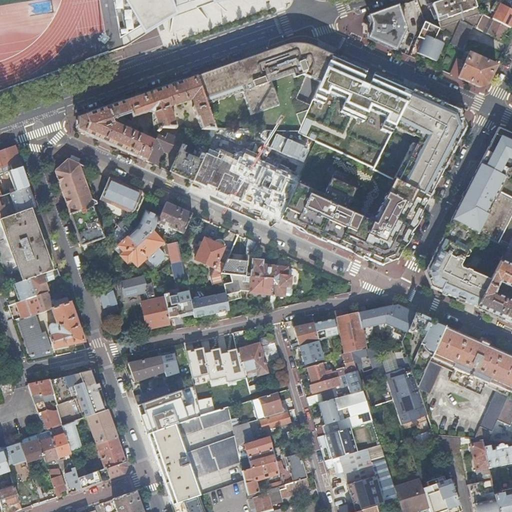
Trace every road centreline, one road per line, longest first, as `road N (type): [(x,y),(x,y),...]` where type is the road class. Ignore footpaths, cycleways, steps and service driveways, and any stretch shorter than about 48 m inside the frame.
road 1 (residential): [(22,123),(393,288)]
road 2 (secondary): [(22,123),(311,21)]
road 3 (residential): [(22,123),(104,354)]
road 4 (residential): [(490,110),(393,288)]
road 5 (residential): [(330,511),(274,317)]
road 6 (residential): [(490,110),(334,40),(311,21)]
road 7 (residential): [(274,317),(104,354)]
road 8 (residential): [(104,354),(23,371),(0,304)]
road 9 (residential): [(104,354),(147,479)]
road 10 (residential): [(393,288),(511,339)]
road 11 (residential): [(393,288),(274,317)]
